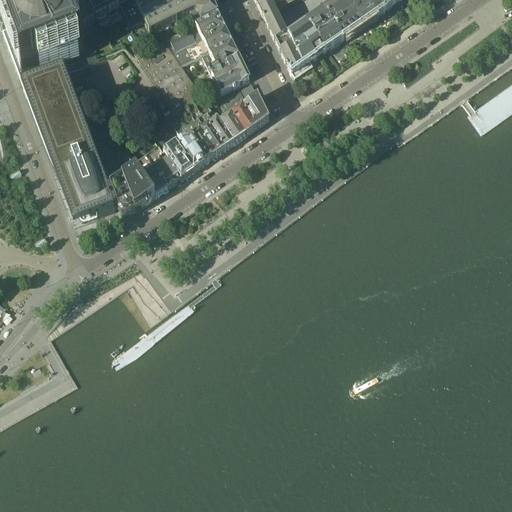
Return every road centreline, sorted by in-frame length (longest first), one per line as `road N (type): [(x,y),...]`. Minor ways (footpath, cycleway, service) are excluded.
road 1 (tertiary): [(76,274),(296,126)]
road 2 (residential): [(0,68),(76,274)]
road 3 (tertiary): [(296,126),(472,4)]
road 4 (residential): [(296,126),(234,0)]
